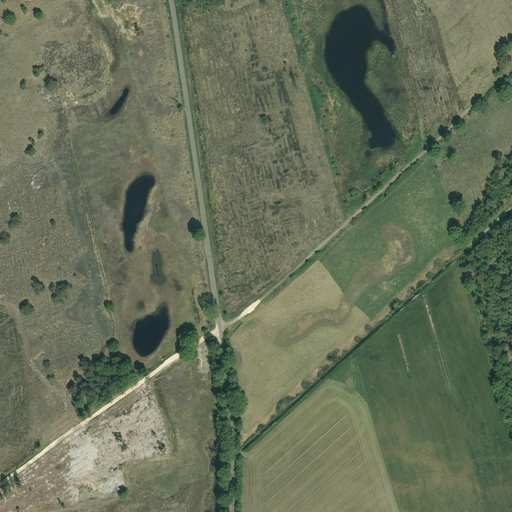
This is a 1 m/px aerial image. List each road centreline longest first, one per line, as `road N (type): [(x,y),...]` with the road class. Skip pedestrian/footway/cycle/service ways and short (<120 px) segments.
road 1 (track): [(0,483),(239,317),(511,66)]
road 2 (unclassified): [(232,511),(231,403),(170,0)]
